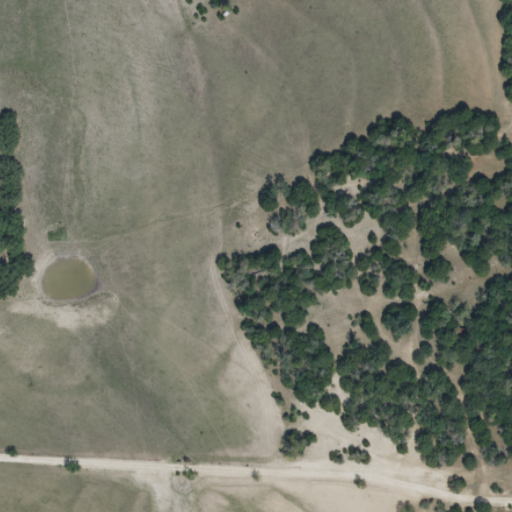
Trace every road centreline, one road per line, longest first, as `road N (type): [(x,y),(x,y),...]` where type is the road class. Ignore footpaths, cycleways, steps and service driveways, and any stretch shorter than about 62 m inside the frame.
road 1 (residential): [(0,458),(362,477),(511,500)]
road 2 (residential): [(409,488),(429,408),(425,240),(472,179),(511,164)]
